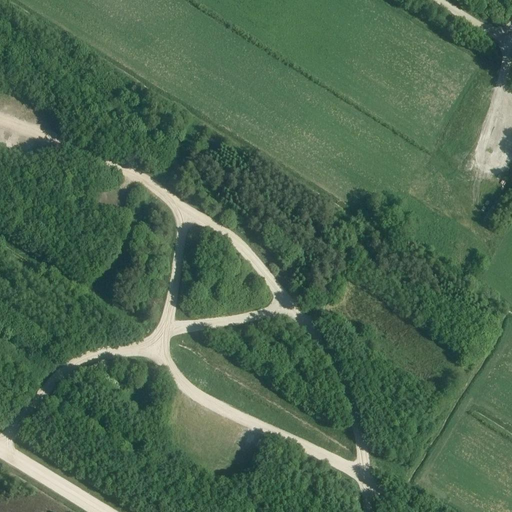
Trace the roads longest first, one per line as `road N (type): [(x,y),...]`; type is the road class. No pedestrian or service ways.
road 1 (unknown): [(151,341),(171,373),(200,395),(366,479)]
road 2 (unknown): [(0,118),(184,205)]
road 3 (unknown): [(2,451),(68,372),(99,354),(151,341)]
road 4 (unknown): [(293,307),(351,399),(366,479)]
road 5 (unknown): [(184,205),(255,262),(293,307)]
road 6 (unknown): [(168,329),(293,307)]
road 7 (unknown): [(184,205),(168,329)]
